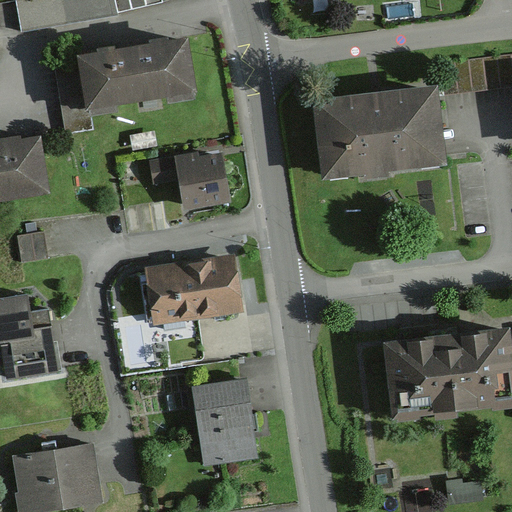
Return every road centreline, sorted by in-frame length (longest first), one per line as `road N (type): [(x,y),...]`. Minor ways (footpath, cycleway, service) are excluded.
road 1 (residential): [(117,411),(96,284),(103,263),(120,252),(278,218)]
road 2 (residential): [(511,26),(254,61)]
road 3 (residential): [(511,274),(291,299)]
road 4 (tertiary): [(324,511),(291,299)]
road 5 (residential): [(51,42),(243,3)]
road 6 (tertiary): [(278,218),(254,61)]
